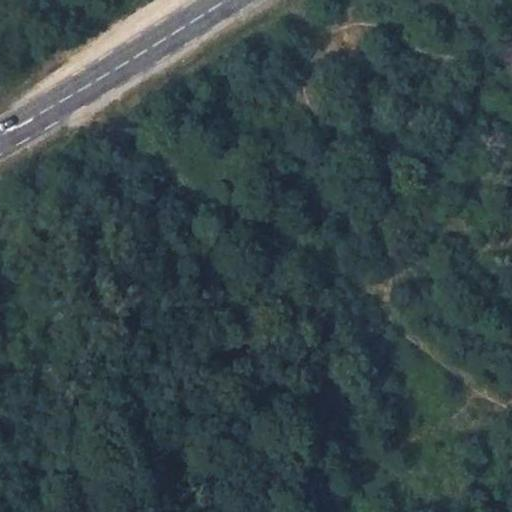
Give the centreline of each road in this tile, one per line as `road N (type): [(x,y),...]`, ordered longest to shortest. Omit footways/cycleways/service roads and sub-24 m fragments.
road 1 (track): [(511,402),(205,197),(78,92)]
road 2 (tertiary): [(0,139),(232,0)]
